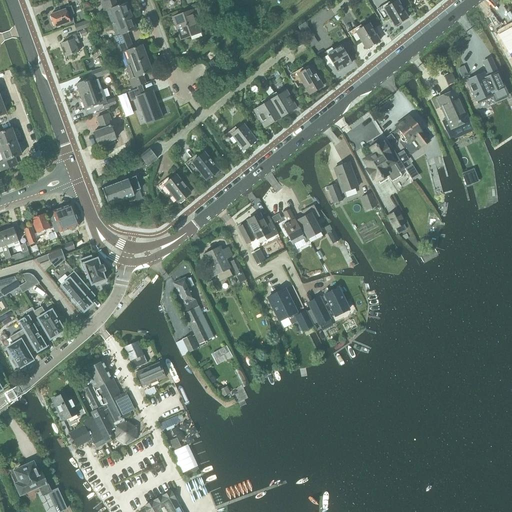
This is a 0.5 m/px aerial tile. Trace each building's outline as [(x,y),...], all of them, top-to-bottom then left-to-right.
[(114,0),(113,0),(101,4),(104,13),(111,10),(115,23),(130,18),(125,4),(117,7),(114,0)] [(382,7),(376,10),(383,21),(388,17),(394,27),(408,18),(397,1),(384,10),(382,7)] [(69,22),(73,20),(71,15),(74,14),(71,6),(64,9),(65,10),(50,15),(55,28),(69,23),(69,22)] [(202,6),(193,10),(195,16),(204,12),(202,6)] [(180,41),(201,33),(192,10),(171,18),(180,41)] [(120,35),(113,38),(117,47),(130,42),(127,34),(135,30),(130,18),(115,23),(120,35)] [(88,20),(74,25),(76,32),(91,27),(88,20)] [(360,26),(348,33),(355,44),(360,41),(366,50),(379,41),(369,24),(362,29),(360,26)] [(511,27),(498,34),(511,57),(511,59),(511,27)] [(67,42),(61,44),(66,57),(78,53),(75,46),(79,45),(77,40),(81,38),(81,37),(87,35),(85,31),(75,34),(65,38),(67,42)] [(130,42),(117,47),(120,55),(126,52),(131,65),(146,60),(141,46),(133,50),(130,42)] [(337,72),(351,64),(340,47),(327,55),(337,72)] [(507,97),(491,59),(483,62),(488,74),(485,75),(484,73),(467,80),(477,104),(494,96),(496,101),(507,97)] [(131,65),(125,67),(130,80),(129,80),(132,89),(146,84),(143,75),(151,72),(146,60),(131,65)] [(218,62),(211,66),(217,76),(224,72),(218,62)] [(107,66),(90,72),(93,79),(109,73),(107,66)] [(309,95),(323,87),(311,67),(297,75),(309,95)] [(90,80),(75,85),(80,97),(94,92),(100,89),(97,80),(91,82),(90,80)] [(144,94),(141,88),(128,93),(131,102),(136,100),(145,124),(162,118),(152,91),(144,94)] [(94,92),(80,97),(84,110),(99,105),(102,103),(104,110),(116,105),(114,98),(106,101),(102,89),(100,89),(94,92)] [(437,98),(446,120),(442,122),(446,131),(450,130),(450,131),(453,129),(455,130),(460,128),(460,126),(470,122),(455,90),(437,98)] [(286,91),(270,101),(280,118),(282,120),(285,117),(284,115),(296,108),(286,91)] [(270,101),(254,111),(264,128),(276,121),(277,122),(282,120),(280,118),(270,101)] [(97,146),(102,144),(115,140),(108,121),(110,120),(108,114),(96,119),(100,130),(93,133),(97,146)] [(430,142),(409,115),(395,126),(402,135),(401,137),(401,139),(401,140),(402,141),(403,142),(407,142),(409,145),(416,140),(422,148),(430,142)] [(243,151),(251,144),(256,141),(244,125),(231,135),(243,151)] [(0,148),(16,142),(11,129),(1,133),(0,129),(0,148)] [(391,134),(385,138),(391,146),(397,142),(391,134)] [(0,154),(3,162),(0,162),(0,169),(1,172),(14,167),(11,159),(15,158),(21,155),(16,142),(0,148),(0,154)] [(372,162),(367,165),(369,168),(367,170),(373,179),(374,178),(378,183),(379,182),(380,184),(389,179),(391,182),(401,176),(399,173),(405,169),(391,147),(386,150),(381,142),(371,149),(374,154),(369,157),(372,162)] [(147,166),(157,159),(149,150),(140,157),(147,166)] [(403,151),(397,155),(412,181),(419,177),(403,151)] [(196,156),(185,165),(194,176),(199,172),(206,181),(219,171),(204,153),(198,158),(196,156)] [(343,193),(358,187),(349,163),(334,169),(343,193)] [(472,170),(463,173),(467,186),(476,182),(472,170)] [(167,178),(156,187),(166,199),(171,194),(178,203),(190,193),(176,175),(169,181),(167,178)] [(108,206),(134,197),(132,192),(139,190),(135,177),(102,189),(108,206)] [(334,204),(343,201),(336,184),(327,187),(334,204)] [(367,210),(376,206),(371,193),(362,197),(367,210)] [(64,219),(76,215),(71,204),(52,212),(53,214),(49,216),(52,224),(56,223),(56,222),(64,219)] [(308,239),(322,232),(315,220),(320,217),(313,205),(302,211),(305,216),(298,220),(308,239)] [(293,245),(304,239),(303,235),(289,209),(283,212),(289,223),(282,226),(293,245)] [(387,216),(386,217),(394,230),(395,229),(398,234),(407,229),(404,225),(406,224),(398,210),(387,216)] [(30,246),(38,243),(36,238),(45,235),(43,231),(50,229),(45,214),(31,219),(37,233),(34,234),(31,227),(23,229),(28,243),(30,246)] [(256,241),(257,240),(264,236),(267,241),(278,235),(270,219),(264,223),(260,214),(247,221),(248,223),(238,228),(247,245),(255,240),(256,239),(256,241)] [(279,214),(273,218),(272,218),(275,223),(276,223),(282,220),(279,214)] [(56,223),(52,224),(58,240),(61,239),(59,233),(60,232),(60,233),(79,226),(76,215),(64,219),(56,222),(56,223)] [(1,232),(7,246),(18,242),(13,228),(1,232)] [(332,231),(327,233),(332,244),(339,241),(334,230),(332,231)] [(64,253),(75,249),(72,242),(62,246),(64,253)] [(222,251),(220,247),(204,255),(215,278),(217,277),(220,282),(232,276),(229,269),(231,268),(227,260),(233,257),(229,247),(222,251)] [(51,260),(63,256),(60,248),(48,253),(51,260),(49,260),(50,261),(51,260)] [(259,249),(251,253),(257,266),(266,261),(259,249)] [(8,250),(2,252),(5,260),(11,258),(8,250)] [(63,256),(51,260),(53,265),(55,268),(65,260),(63,256)] [(92,260),(91,256),(80,260),(84,271),(85,271),(91,286),(106,280),(103,273),(106,272),(103,265),(100,266),(98,258),(92,260)] [(240,284),(247,280),(236,259),(230,262),(237,275),(236,276),(240,284)] [(184,285),(175,289),(180,299),(179,299),(182,305),(185,310),(192,308),(193,311),(204,307),(199,296),(195,298),(188,284),(195,281),(189,269),(179,274),(184,285)] [(84,312),(92,305),(89,301),(95,296),(73,271),(73,272),(74,272),(68,277),(69,279),(61,286),(84,312)] [(26,282),(19,286),(20,287),(23,293),(39,283),(34,277),(33,277),(32,276),(31,275),(30,275),(29,274),(28,274),(27,274),(26,274),(25,274),(22,275),(26,282)] [(0,290),(4,296),(20,287),(19,286),(14,277),(0,281),(0,290)] [(215,280),(208,283),(213,293),(219,290),(215,280)] [(338,287),(323,294),(334,318),(350,310),(338,287)] [(286,288),(267,297),(279,322),(298,313),(286,288)] [(320,297),(307,303),(318,326),(331,319),(320,297)] [(34,312),(35,312),(32,308),(25,312),(28,316),(18,322),(23,329),(36,351),(35,351),(37,353),(47,347),(40,336),(46,332),(34,312)] [(46,332),(50,339),(64,331),(59,324),(62,322),(58,316),(56,318),(52,311),(45,314),(41,308),(35,312),(34,312),(46,332)] [(306,311),(294,316),(302,331),(313,325),(306,311)] [(208,324),(195,330),(197,335),(196,336),(199,342),(200,341),(205,351),(209,350),(214,360),(228,354),(214,323),(208,326),(208,324)] [(29,355),(35,351),(36,351),(23,329),(16,333),(16,334),(10,338),(14,344),(7,348),(14,359),(11,361),(15,368),(18,366),(19,368),(33,360),(29,355)] [(191,335),(182,339),(189,353),(197,348),(191,335)] [(147,363),(138,342),(124,348),(130,361),(131,361),(135,369),(147,363)] [(93,385),(84,389),(95,411),(91,413),(93,416),(106,443),(114,439),(125,446),(135,440),(136,428),(130,423),(125,421),(124,419),(129,416),(131,415),(129,412),(134,410),(126,393),(121,395),(103,361),(85,370),(93,385)] [(149,389),(159,384),(158,382),(165,378),(159,363),(137,373),(143,388),(147,386),(149,389)] [(231,393),(227,387),(219,391),(223,397),(231,393)] [(63,421),(78,413),(67,392),(53,399),(63,421)] [(93,416),(82,422),(96,448),(106,443),(93,416)] [(172,426),(169,420),(162,424),(165,430),(172,426)] [(77,447),(91,439),(84,425),(69,433),(77,447)] [(177,438),(166,443),(170,452),(181,448),(177,438)] [(35,468),(32,462),(23,466),(24,467),(15,471),(16,473),(11,475),(21,496),(39,488),(42,497),(48,494),(55,511),(61,511),(66,510),(57,490),(51,493),(39,466),(35,468)] [(146,511),(182,511),(171,491),(144,506),(146,511)]
